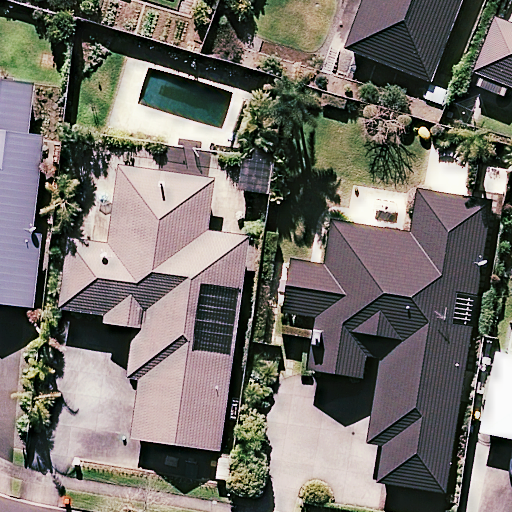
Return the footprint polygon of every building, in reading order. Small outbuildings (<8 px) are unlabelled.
[(368,0),(349,52),(432,83),(463,0),(368,0)] [(511,27),(500,23),(479,76),(511,88),(511,27)] [(36,84),(0,80),(0,305),(37,309),(42,243),(36,242),(45,139),(32,138),(36,84)] [(211,180),(213,158),(161,151),(158,173),(121,168),(111,247),(72,242),(63,311),(139,321),(132,372),(144,374),(135,441),(222,453),(250,240),(209,235),(213,208),(216,181),(211,180)] [(490,205),(355,184),(350,220),(332,218),(324,269),(295,265),(287,314),(319,318),(311,372),(380,383),(371,442),(386,444),(380,485),(447,495),(490,205)] [(511,361),(499,359),(484,435),(511,439),(511,361)]
